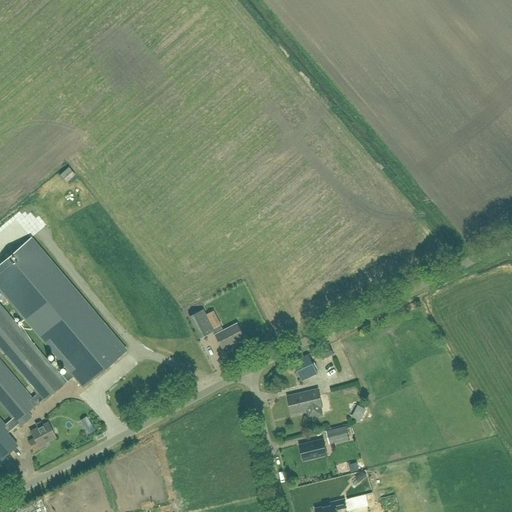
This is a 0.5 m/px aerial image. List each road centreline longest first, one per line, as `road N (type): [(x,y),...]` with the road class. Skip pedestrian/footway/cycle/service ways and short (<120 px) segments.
road 1 (unclassified): [(249,365),(511,242)]
road 2 (unclassified): [(0,498),(249,365)]
road 3 (unclassified): [(283,511),(249,365)]
